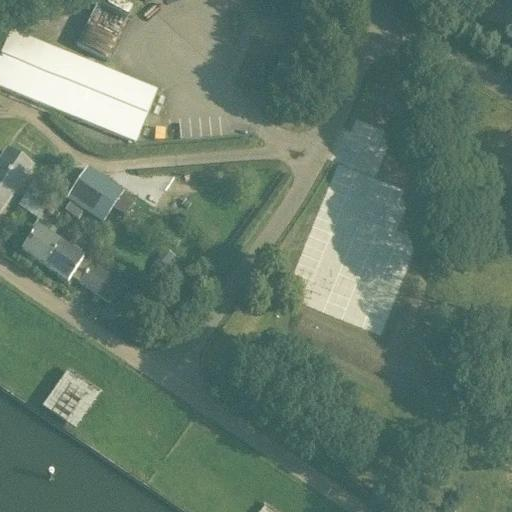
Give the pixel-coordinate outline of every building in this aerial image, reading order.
[(87,27),(79,49),(111,62),(120,40),(87,27)] [(191,139),(234,138),(233,119),(190,121),(191,139)] [(0,212),(30,170),(6,154),(0,163),(0,212)] [(111,211),(121,196),(87,174),(67,204),(101,226),(111,211)] [(173,209),(173,179),(147,179),(146,208),(173,209)] [(35,222),(43,208),(23,196),(14,211),(35,222)] [(121,196),(111,211),(123,219),(133,204),(121,196)] [(46,227),(41,235),(51,241),(56,233),(46,227)] [(20,254),(44,269),(59,247),(36,231),(20,254)] [(81,262),(59,247),(44,269),(66,284),(70,278),(78,284),(78,285),(107,304),(119,286),(90,267),(89,269),(80,263),(81,262)]
